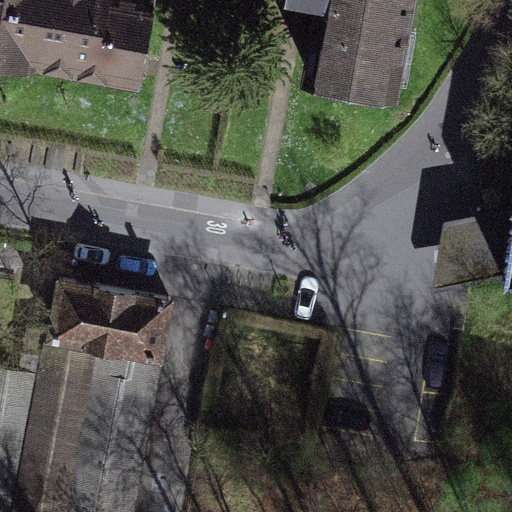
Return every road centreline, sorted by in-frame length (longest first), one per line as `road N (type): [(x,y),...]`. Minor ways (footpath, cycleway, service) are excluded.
road 1 (residential): [(511,34),(439,163),(387,219),(315,245),(0,197)]
road 2 (track): [(155,511),(210,234)]
